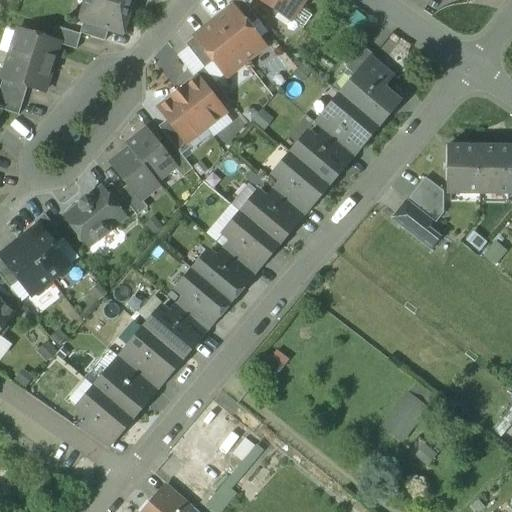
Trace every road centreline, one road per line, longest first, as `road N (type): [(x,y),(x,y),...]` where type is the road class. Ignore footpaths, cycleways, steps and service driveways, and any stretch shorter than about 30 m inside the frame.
road 1 (residential): [(471,68),(130,489)]
road 2 (residential): [(35,179),(59,178),(129,97),(129,67)]
road 3 (residential): [(0,395),(130,489)]
road 4 (residential): [(129,67),(99,75),(33,153),(35,179)]
road 5 (residential): [(371,0),(471,68)]
